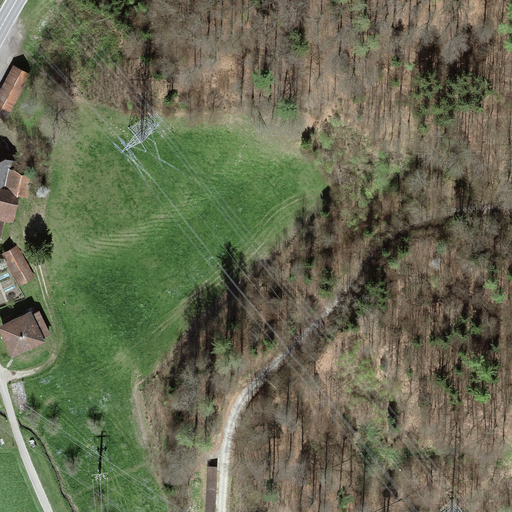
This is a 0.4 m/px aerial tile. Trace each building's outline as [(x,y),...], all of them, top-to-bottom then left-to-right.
[(14,69),(0,94),(0,115),(5,118),(28,76),(14,69)] [(18,194),(28,196),(33,177),(10,172),(12,162),(0,159),(0,215),(12,218),(18,194)] [(20,281),(31,275),(17,248),(6,254),(20,281)] [(2,327),(14,352),(41,339),(29,314),(2,327)] [(209,467),(206,511),(213,511),(215,467),(209,467)]
